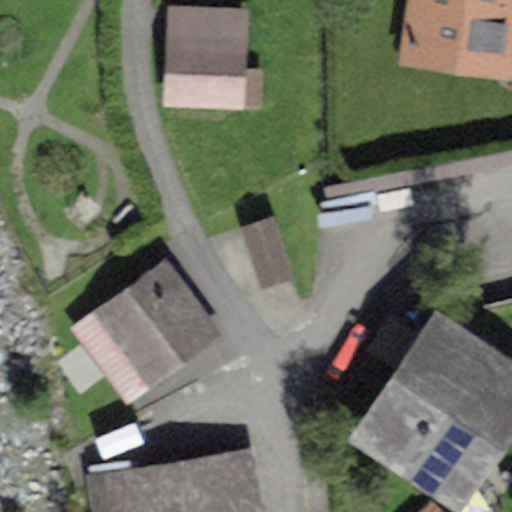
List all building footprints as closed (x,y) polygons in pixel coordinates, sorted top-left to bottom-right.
[(423,0),(423,1),(416,0),(411,0),(405,42),(498,56),(506,0),(423,0)] [(239,11),(179,8),(175,99),(257,103),(259,71),(235,70),(239,11)] [(243,227),(262,284),(290,275),(272,218),(243,227)] [(169,264),(155,275),(150,269),(75,324),(122,387),(211,323),(169,264)] [(376,429),(452,480),(511,391),(511,379),(441,332),(376,429)] [(252,511),(243,457),(92,483),(96,511),(252,511)] [(449,511),(435,495),(416,511),(449,511)]
